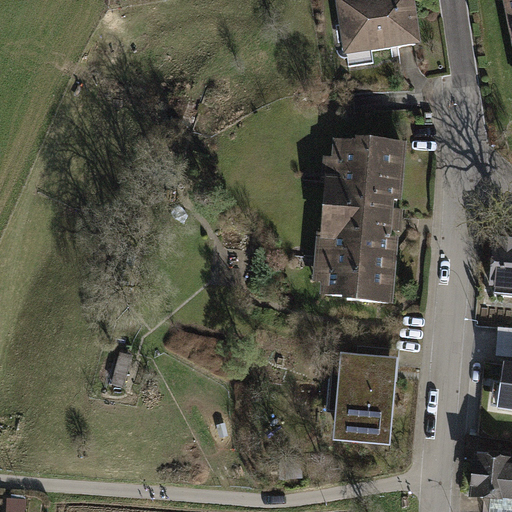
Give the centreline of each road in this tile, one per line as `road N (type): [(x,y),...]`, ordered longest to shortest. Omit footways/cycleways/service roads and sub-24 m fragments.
road 1 (track): [(436,478),(284,502),(0,480)]
road 2 (residential): [(464,160),(437,511)]
road 3 (residential): [(464,160),(446,0)]
